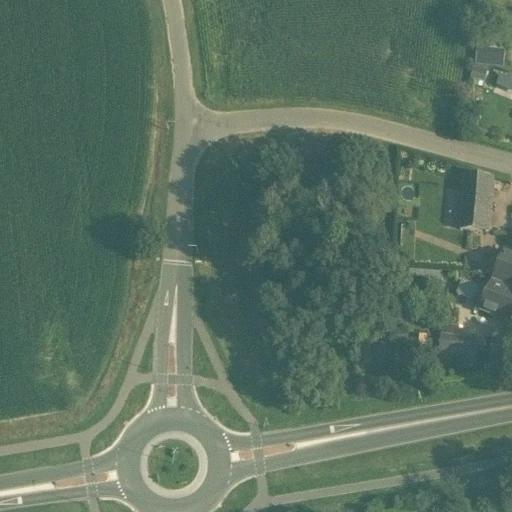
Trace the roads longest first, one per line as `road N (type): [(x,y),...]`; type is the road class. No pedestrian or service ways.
road 1 (unclassified): [(511,167),(370,130),(186,123)]
road 2 (unclassified): [(173,420),(186,123)]
road 3 (secondary): [(218,459),(511,410)]
road 4 (unclassified): [(186,123),(171,0)]
road 5 (secondary): [(0,495),(122,478)]
